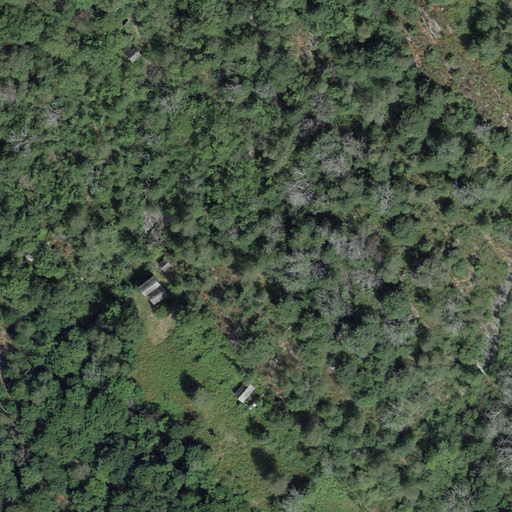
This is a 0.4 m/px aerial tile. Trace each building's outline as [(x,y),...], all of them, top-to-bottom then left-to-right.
[(141,56),(133,46),(125,53),(133,63),(141,56)] [(49,235),(42,243),(51,252),(59,243),(49,235)] [(34,244),(23,253),(30,262),(41,254),(34,244)] [(171,266),(165,258),(158,264),(164,272),(171,266)] [(160,286),(153,276),(137,288),(144,298),(147,296),(160,286)] [(147,296),(154,305),(167,295),(160,286),(147,296)] [(254,389),(245,381),(233,395),(242,403),(254,389)]
